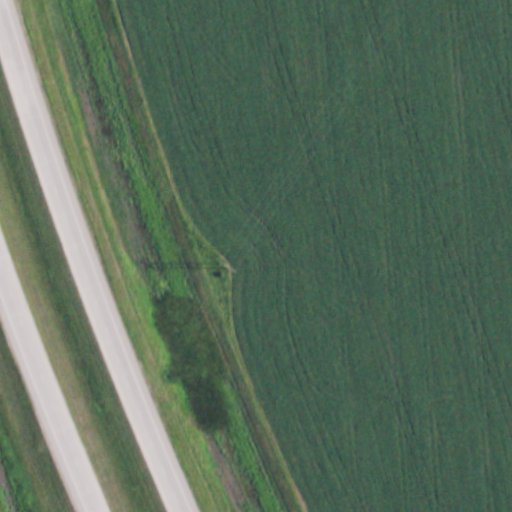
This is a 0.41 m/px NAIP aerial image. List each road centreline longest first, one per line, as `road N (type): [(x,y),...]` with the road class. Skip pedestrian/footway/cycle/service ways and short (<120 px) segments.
road 1 (motorway): [(190,511),(119,362),(0,13)]
road 2 (motorway): [(0,248),(101,511)]
